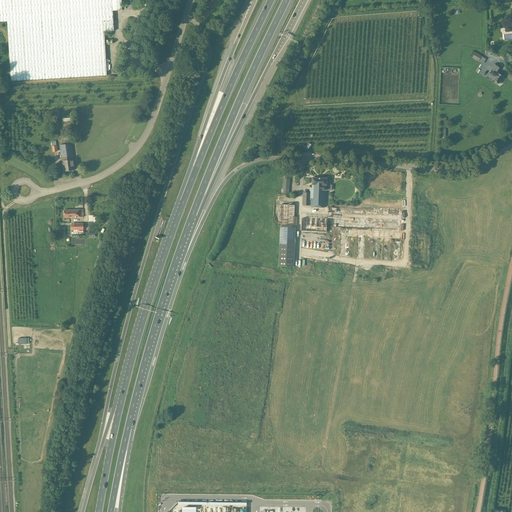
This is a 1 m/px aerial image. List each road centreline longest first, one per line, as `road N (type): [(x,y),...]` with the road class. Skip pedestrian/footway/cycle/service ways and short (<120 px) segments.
road 1 (unclassified): [(511,264),(478,511)]
road 2 (motorway): [(192,214),(301,0)]
road 3 (primary): [(192,214),(286,0)]
road 4 (primary): [(186,194),(119,409)]
road 5 (primary): [(128,428),(192,214)]
road 6 (unclassified): [(300,158),(455,171),(511,145)]
road 7 (primary): [(271,0),(186,194)]
road 8 (motorway): [(255,0),(186,194)]
road 9 (unclassified): [(34,192),(80,183),(126,158),(150,125),(168,72)]
road 10 (track): [(16,511),(9,342)]
road 11 (track): [(17,200),(2,218),(13,346)]
